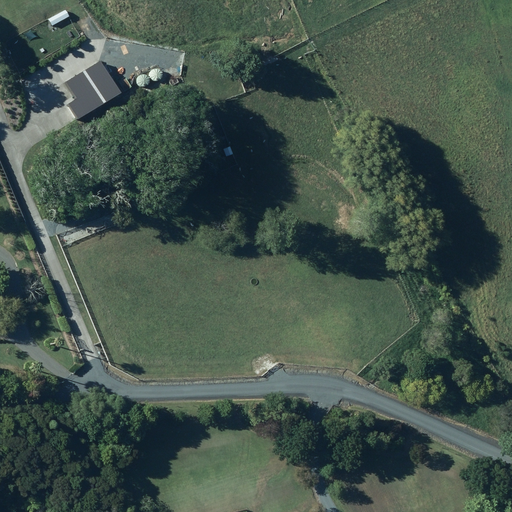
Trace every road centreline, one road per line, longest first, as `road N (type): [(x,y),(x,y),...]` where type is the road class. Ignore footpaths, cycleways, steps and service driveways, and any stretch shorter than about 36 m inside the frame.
road 1 (unknown): [(90,364),(321,356),(511,433)]
road 2 (unknown): [(0,135),(90,364)]
